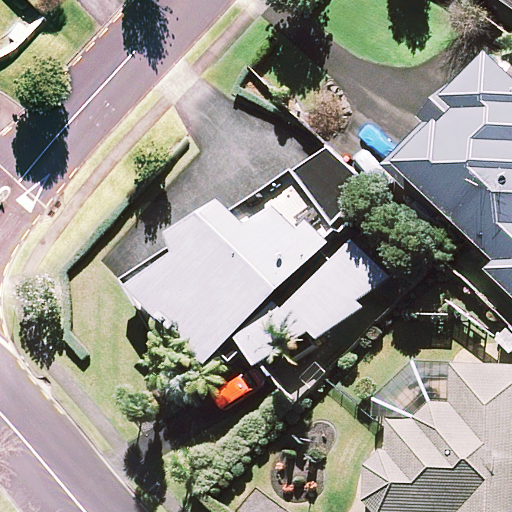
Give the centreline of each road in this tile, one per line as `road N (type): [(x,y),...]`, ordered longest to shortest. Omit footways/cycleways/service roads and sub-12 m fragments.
road 1 (residential): [(0,213),(193,0)]
road 2 (residential): [(91,511),(0,412)]
